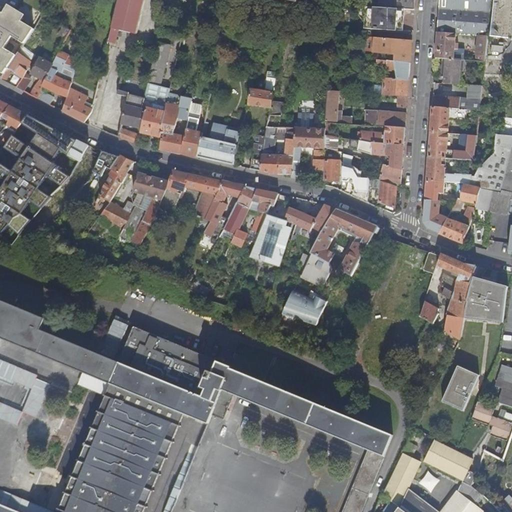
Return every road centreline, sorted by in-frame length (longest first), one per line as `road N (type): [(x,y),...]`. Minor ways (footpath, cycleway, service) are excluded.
road 1 (residential): [(409,228),(327,195),(115,147),(0,92)]
road 2 (residential): [(428,0),(409,228)]
